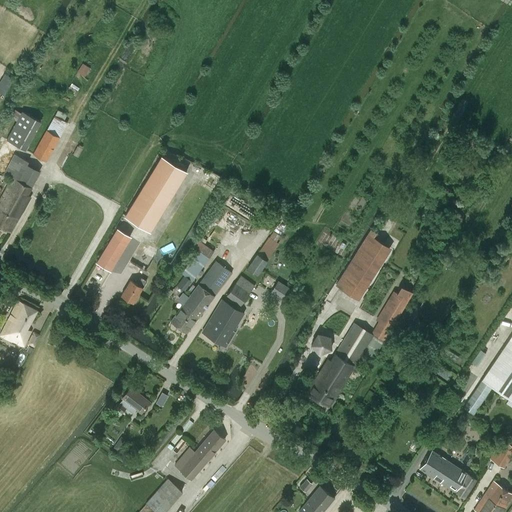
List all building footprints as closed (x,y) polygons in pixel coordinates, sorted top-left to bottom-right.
[(83,63),(77,71),(84,76),(90,68),(83,63)] [(15,109),(11,117),(17,120),(21,113),(15,109)] [(25,150),(41,122),(22,111),(21,113),(17,120),(7,139),(25,150)] [(46,161),(59,137),(46,129),(33,154),(46,161)] [(14,154),(4,173),(12,177),(18,180),(31,188),(39,172),(26,165),(28,161),(14,154)] [(150,231),(187,170),(161,154),(160,154),(159,155),(123,215),(150,231)] [(27,194),(31,188),(18,180),(12,177),(0,199),(0,200),(1,201),(0,203),(0,226),(11,232),(30,196),(27,194)] [(230,197),(226,204),(242,212),(246,205),(230,197)] [(130,235),(122,230),(116,227),(97,259),(111,268),(130,235)] [(371,229),(337,284),(357,297),(389,246),(373,236),(376,232),(371,229)] [(184,275),(177,285),(184,290),(213,251),(196,238),(192,245),(199,250),(182,273),(184,275)] [(258,254),(247,269),(257,276),(268,260),(258,254)] [(183,304),(171,321),(186,333),(187,333),(232,272),(216,260),(189,296),(183,292),(177,300),(183,304)] [(242,304),(254,286),(254,285),(240,275),(235,283),(227,295),(242,304)] [(130,279),(121,295),(133,302),(147,280),(141,277),(137,284),(130,279)] [(285,301),(293,289),(278,280),(270,292),(285,301)] [(328,359),(307,392),(328,406),(354,365),(363,350),(373,357),(413,292),(401,285),(372,333),(354,322),(331,360),(328,359)] [(173,291),(167,288),(164,293),(170,297),(173,291)] [(18,300),(0,335),(24,346),(31,331),(27,328),(37,309),(18,300)] [(221,300),(203,332),(227,346),(235,331),(233,330),(243,312),(221,300)] [(34,346),(39,335),(34,332),(28,343),(34,346)] [(318,333),(311,344),(319,354),(331,349),(330,336),(318,333)] [(511,334),(463,407),(473,413),(491,386),(511,399),(511,334)] [(141,412),(149,401),(138,393),(140,391),(132,385),(122,397),(123,398),(119,403),(119,402),(115,407),(115,408),(122,413),(126,408),(132,413),(136,408),(141,412)] [(115,408),(112,412),(119,417),(122,413),(115,408)] [(195,451),(206,461),(225,439),(214,429),(195,451)] [(494,452),(491,457),(504,466),(511,454),(511,444),(507,440),(497,454),(494,452)] [(117,443),(113,448),(119,452),(123,447),(117,443)] [(206,461),(195,451),(190,447),(175,465),(191,479),(206,461)] [(431,449),(419,467),(464,496),(476,478),(467,472),(466,472),(431,449)] [(305,490),(312,483),(306,479),(300,486),(305,490)] [(477,511),(502,511),(511,497),(511,492),(494,480),(474,509),(477,511)] [(146,503),(155,511),(163,511),(181,493),(166,481),(146,503)] [(301,511),(322,511),(334,498),(319,485),(299,510),(301,511)]
